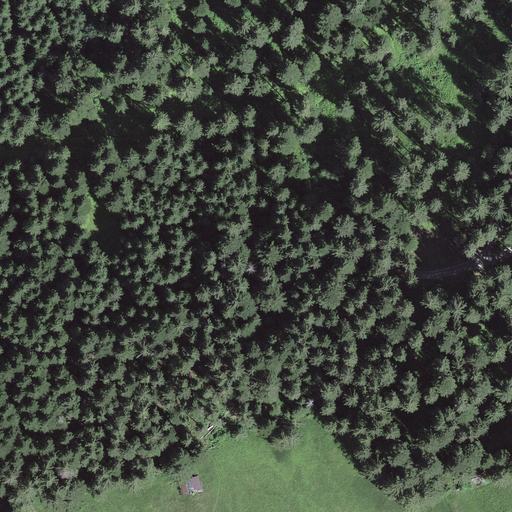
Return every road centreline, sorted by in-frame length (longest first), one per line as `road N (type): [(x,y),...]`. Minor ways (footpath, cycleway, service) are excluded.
road 1 (track): [(11,488),(84,403),(182,327),(266,308),(333,258),(412,271),(471,264)]
road 2 (track): [(0,152),(40,139),(94,140),(179,101),(203,111),(254,107),(326,83),(411,0)]
